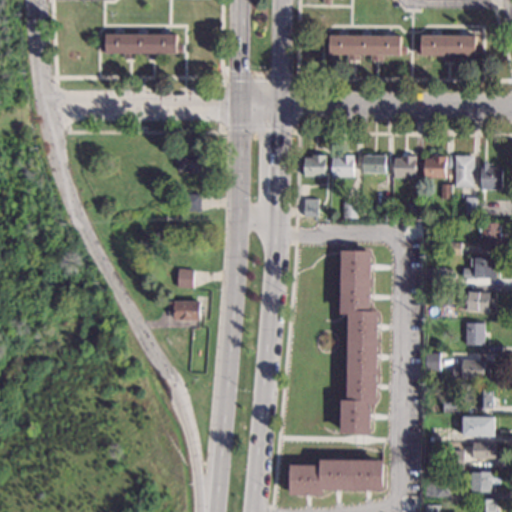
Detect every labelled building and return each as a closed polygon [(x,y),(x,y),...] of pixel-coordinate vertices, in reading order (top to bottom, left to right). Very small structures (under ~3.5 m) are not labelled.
[(176,44),(183,44),(183,52),(176,52),(176,53),(159,53),(158,59),(146,59),(146,53),(135,53),(135,59),(122,59),(122,53),(105,53),(105,52),(99,52),(99,46),(104,46),(104,33),(176,34),(176,44)] [(400,46),(403,46),(403,53),(400,53),(400,55),(383,55),(383,58),(371,58),(371,54),(358,54),(358,57),(348,57),(349,54),(329,53),(329,51),(326,51),(326,42),(329,42),(329,35),(400,36),(400,46)] [(475,47),(478,47),(478,54),(475,54),(475,56),(453,56),(453,59),(441,59),(441,56),(421,55),(421,53),(418,53),(418,45),(420,45),(421,35),(475,36),(475,47)] [(190,151),(190,154),(201,154),(200,172),(178,171),(179,154),(186,154),(186,151),(190,151)] [(317,155),(325,155),(325,177),(304,176),(304,157),(311,157),(311,155),(312,155),(312,153),(317,153),(317,155)] [(376,155),(385,156),(385,164),(388,165),(388,168),(385,168),(384,173),(382,173),(382,180),(372,180),(372,173),(362,173),(362,155),(371,155),(371,153),(376,153),(376,155)] [(407,156),(415,156),(415,178),(393,178),(393,158),(401,158),(401,156),(402,156),(402,153),(407,153),(407,156)] [(437,156),(446,157),(445,165),(447,165),(447,176),(445,176),(445,178),(423,178),(423,158),(431,158),(431,156),(432,156),(433,154),(437,154),(437,156)] [(353,177),(331,177),(331,157),(339,158),(339,155),(353,155),(353,177)] [(473,188),(452,187),(453,155),(471,156),(474,156),(473,188)] [(488,167),(502,167),(502,190),(480,190),(480,163),(488,164),(488,167)] [(451,199),(440,199),(440,185),(445,185),(451,185),(451,199)] [(200,210),(183,211),(182,194),(199,194),(200,210)] [(389,211),(373,211),(374,194),(388,194),(389,194),(389,211)] [(476,215),(464,215),(465,197),(476,197),(476,215)] [(317,217),(303,216),(303,199),(317,199),(317,217)] [(357,218),(342,218),(342,203),(344,203),(358,203),(357,218)] [(420,219),(405,219),(405,205),(420,205),(420,219)] [(499,233),(502,233),(502,237),(499,237),(499,249),(481,249),(481,223),(499,223),(499,233)] [(460,256),(445,255),(445,242),(460,242),(460,256)] [(370,311),(377,311),(376,405),(371,405),(370,434),(340,434),(340,400),(347,400),(348,314),(340,314),(340,251),(371,251),(370,311)] [(496,267),(499,267),(499,273),(496,273),(496,279),(462,279),(463,268),(475,268),(475,258),(497,259),(496,267)] [(445,284),(425,284),(425,268),(445,268),(445,284)] [(193,270),(191,288),(176,287),(177,269),(193,270)] [(489,293),(489,299),(493,300),(492,308),(488,307),(488,312),(462,310),(462,305),(465,305),(466,299),(461,299),(461,296),(466,297),(466,291),(489,293)] [(199,320),(174,320),(174,313),(168,313),(168,300),(199,301),(199,320)] [(484,333),(486,333),(486,337),(484,337),(484,345),(465,345),(465,340),(463,340),(463,336),(465,336),(466,323),(484,323),(484,333)] [(439,371),(425,371),(425,353),(439,353),(439,371)] [(485,362),(485,369),(490,369),(489,380),(484,380),(484,381),(452,377),(453,366),(461,367),(462,360),(485,362)] [(492,398),(495,398),(495,402),(492,402),(492,409),(474,408),(475,388),(492,388),(492,398)] [(458,413),(442,412),(443,401),(458,401),(458,413)] [(494,417),(494,429),(496,429),(496,435),(494,435),(494,437),(462,436),(462,431),(459,431),(459,426),(462,426),(463,417),(494,417)] [(495,458),(482,459),(482,461),(477,461),(477,459),(472,458),(472,443),(495,443),(495,458)] [(463,469),(446,469),(446,451),(463,451),(463,469)] [(382,490),(323,490),(323,495),(289,495),(290,465),(320,465),(320,459),(383,460),(382,490)] [(473,472),(491,472),(491,480),(493,480),(493,485),(491,485),(490,492),(471,492),(471,479),(465,479),(465,470),(473,470),(473,472)] [(450,497),(434,497),(434,496),(432,496),(432,483),(434,483),(434,481),(450,482),(450,497)] [(495,511),(472,511),(472,504),(477,504),(477,499),(495,500),(495,511)]
